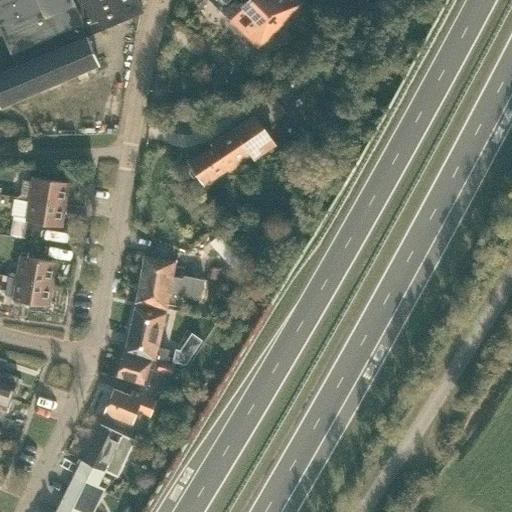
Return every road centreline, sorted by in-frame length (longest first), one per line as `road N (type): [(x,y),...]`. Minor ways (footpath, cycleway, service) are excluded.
road 1 (trunk): [(479,0),(187,511)]
road 2 (trunk): [(265,511),(511,63)]
road 3 (tertiary): [(363,511),(511,277)]
road 4 (unclassified): [(92,366),(129,152)]
road 5 (unclassified): [(19,511),(92,366)]
road 6 (unclassified): [(129,152),(162,0)]
road 7 (residential): [(0,157),(129,152)]
